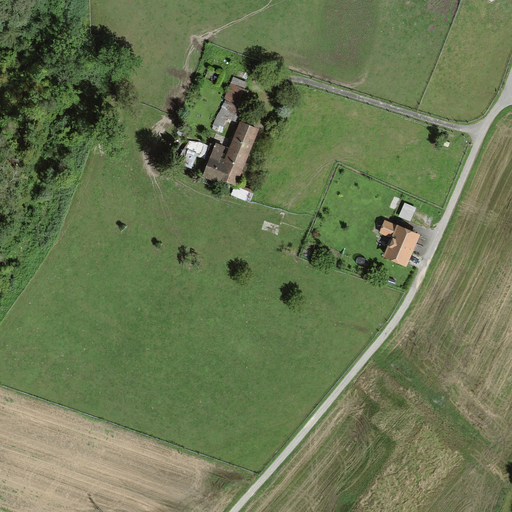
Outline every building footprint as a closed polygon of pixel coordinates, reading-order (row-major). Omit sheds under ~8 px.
[(234,77),(224,99),(226,100),(213,128),(222,132),(228,119),(238,123),(244,110),(241,109),(249,92),(245,90),(248,83),(234,77)] [(240,122),(225,160),(222,159),(226,148),(217,145),(203,178),(220,184),(221,181),(235,187),(237,188),(260,130),(240,122)] [(205,159),(209,146),(190,141),(181,154),(186,156),(183,164),(193,168),(197,157),(205,159)] [(237,188),(235,187),(231,195),(250,203),(254,194),(237,188)] [(417,209),(405,203),(399,217),(411,223),(417,209)] [(392,239),(383,259),(407,269),(421,236),(385,221),(380,234),(392,239)]
